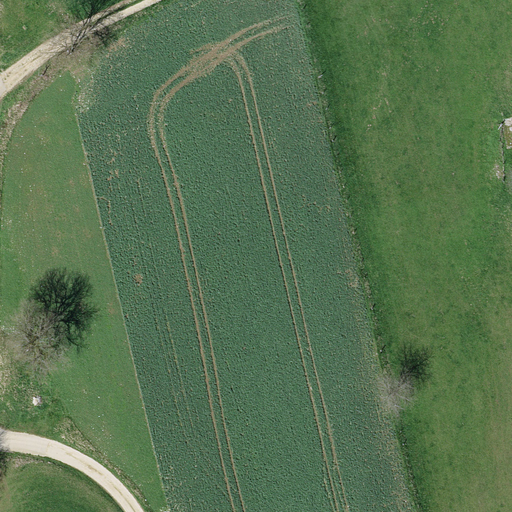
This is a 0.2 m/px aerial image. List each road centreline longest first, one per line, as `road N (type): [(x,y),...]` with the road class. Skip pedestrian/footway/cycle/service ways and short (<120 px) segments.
road 1 (track): [(152,0),(0,85)]
road 2 (track): [(128,511),(101,477),(29,447),(0,445)]
